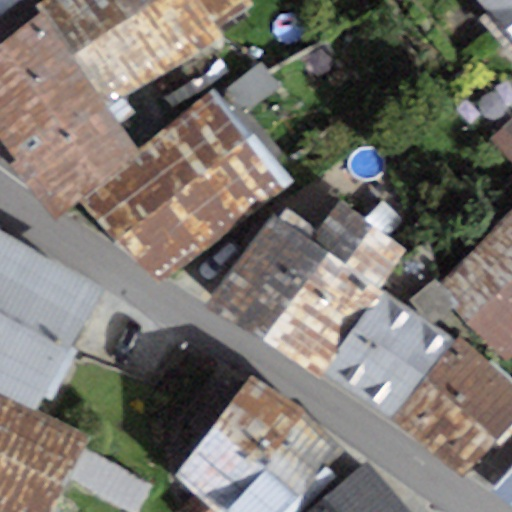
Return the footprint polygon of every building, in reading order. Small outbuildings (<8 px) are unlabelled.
[(0,0),(0,18),(21,0),(0,0)] [(43,0),(37,5),(43,12),(110,109),(125,98),(224,36),(219,29),(254,5),(250,0),(43,0)] [(511,0),(478,0),(511,38),(511,0)] [(43,12),(0,43),(0,138),(16,159),(10,164),(56,218),(80,201),(137,152),(120,124),(135,112),(125,98),(110,109),(43,12)] [(260,65),(220,96),(282,169),(289,162),(249,114),(280,84),(260,65)] [(137,152),(80,201),(159,282),(293,181),(282,169),(220,96),(214,89),(137,152)] [(511,119),(489,139),(511,164),(511,119)] [(316,229),(286,208),(279,217),(273,213),(203,306),(320,381),(324,375),(381,289),(405,249),(340,202),(316,229)] [(511,209),(440,285),(508,360),(511,355),(511,209)] [(0,393),(40,414),(105,285),(0,231),(0,393)] [(454,306),(434,282),(413,299),(434,323),(454,306)] [(381,289),(324,375),(390,419),(457,339),(381,289)] [(511,380),(459,336),(457,339),(390,419),(465,481),(511,427),(511,380)] [(247,378),(171,475),(218,511),(279,511),(333,445),(247,378)] [(40,414),(0,393),(0,511),(57,511),(71,486),(122,511),(140,511),(155,485),(82,448),(87,438),(40,414)] [(411,511),(367,460),(305,511),(411,511)] [(511,469),(492,493),(511,506),(511,469)]
